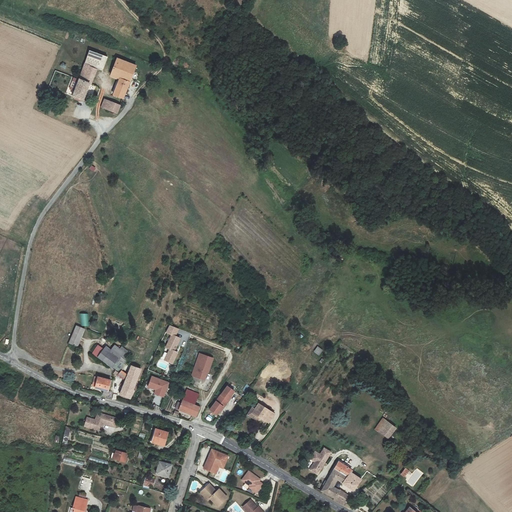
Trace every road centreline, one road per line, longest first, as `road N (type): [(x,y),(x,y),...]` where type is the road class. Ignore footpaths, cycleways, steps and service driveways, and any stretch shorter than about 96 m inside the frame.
road 1 (unclassified): [(0,355),(74,392),(198,428)]
road 2 (unclassified): [(198,428),(345,511)]
road 3 (track): [(133,97),(165,51),(119,0)]
